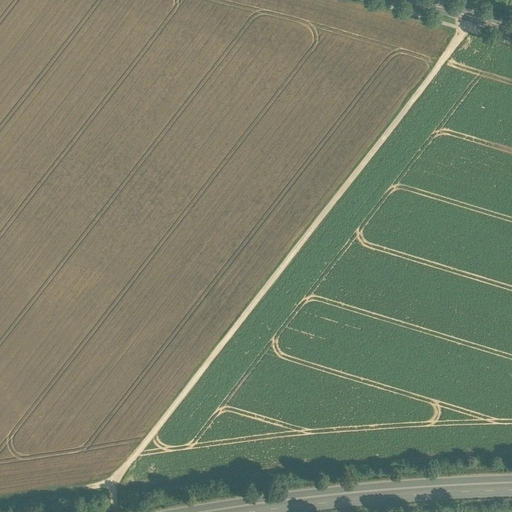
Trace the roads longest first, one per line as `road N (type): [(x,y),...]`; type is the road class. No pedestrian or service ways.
road 1 (track): [(468,16),(111,483),(115,511)]
road 2 (primary): [(511,486),(217,511)]
